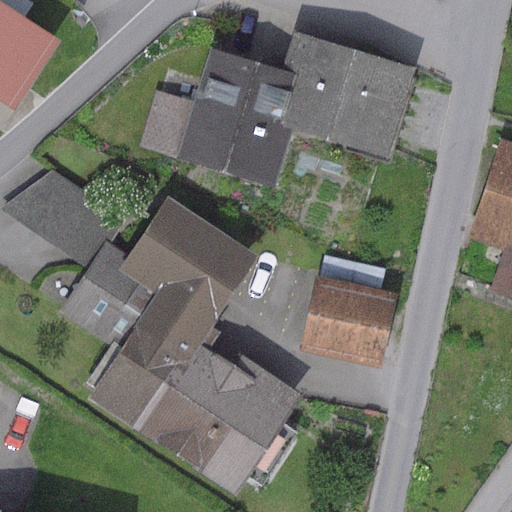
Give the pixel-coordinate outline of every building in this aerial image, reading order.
[(0,106),(10,113),(55,43),(0,8),(0,106)] [(192,98),(153,86),(133,148),(269,190),(288,130),(378,158),(405,69),(290,33),(277,73),(206,51),(192,98)] [(511,146),(494,141),(463,238),(500,249),(487,290),(511,297),(511,146)] [(117,217),(49,171),(0,205),(0,214),(83,268),(92,253),(117,217)] [(228,499),(295,396),(233,356),(226,367),(194,346),(252,257),(159,196),(114,267),(92,253),(83,268),(54,312),(111,349),(77,401),(228,499)] [(317,277),(310,275),(293,350),(375,369),(393,292),(380,289),(384,270),(322,256),(317,277)]
